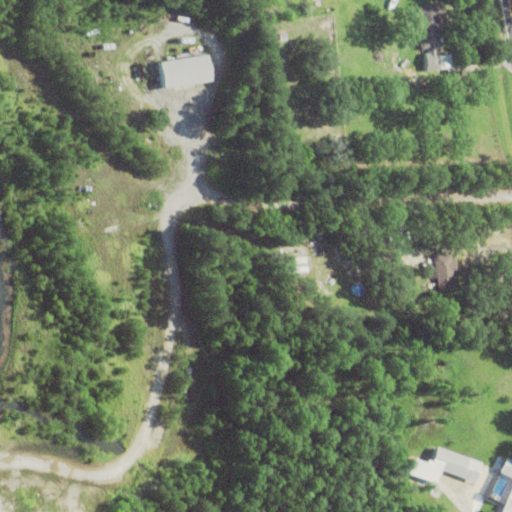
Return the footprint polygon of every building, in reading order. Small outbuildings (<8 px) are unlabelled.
[(415,5),(442,3),(444,17),(438,17),(440,48),(419,50),(415,5)] [(157,62),(175,59),(204,54),(208,80),(161,88),(157,62)] [(455,260),(457,273),(453,273),(455,289),(438,291),(436,278),(430,279),(428,268),(435,267),(433,255),(451,253),(452,260),(455,260)] [(428,468),(435,448),(480,464),(473,484),(428,468)] [(499,511),(511,486),(511,480),(497,473),(504,458),(511,462),(511,511),(499,511)]
